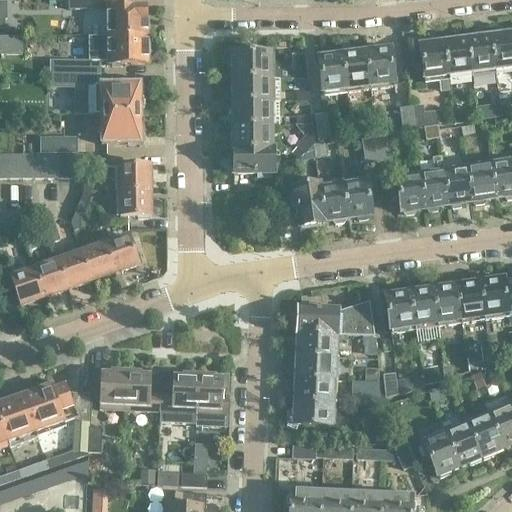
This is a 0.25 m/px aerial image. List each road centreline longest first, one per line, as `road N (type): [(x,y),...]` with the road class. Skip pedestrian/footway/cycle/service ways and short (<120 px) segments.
road 1 (residential): [(187,18),(376,18),(509,0)]
road 2 (residential): [(199,289),(187,18)]
road 3 (residential): [(261,274),(511,238)]
road 4 (residential): [(250,511),(261,274)]
road 5 (residential): [(0,362),(199,289)]
